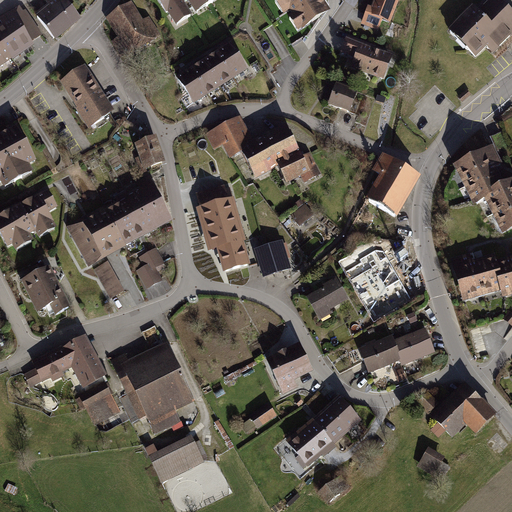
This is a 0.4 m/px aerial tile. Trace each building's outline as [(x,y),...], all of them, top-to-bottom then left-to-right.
[(52,7),(38,17),(55,38),(79,19),(63,0),(50,0),(48,2),(52,7)] [(163,0),(179,19),(204,0),(163,0)] [(337,8),(332,0),(281,0),(301,31),(337,8)] [(379,0),(375,11),(370,9),(364,27),(382,33),(385,24),(393,27),(402,2),(398,0),(379,0)] [(470,5),(446,29),(474,56),(485,45),(492,53),(511,31),(511,11),(499,0),(486,0),(476,10),(470,5)] [(132,6),(108,20),(129,55),(158,38),(148,20),(142,24),(132,6)] [(20,9),(0,22),(0,64),(39,38),(20,9)] [(391,53),(351,38),(343,59),(383,74),(391,53)] [(229,46),(177,76),(194,105),(246,75),(229,46)] [(96,66),(72,79),(97,123),(120,110),(96,66)] [(352,76),(339,101),(364,114),(377,88),(352,76)] [(253,113),(222,129),(239,162),(253,154),(266,179),(290,167),(299,186),(331,170),(320,148),(311,152),(295,121),(265,137),(253,113)] [(26,120),(0,134),(0,186),(3,191),(44,168),(39,161),(47,157),(26,120)] [(165,138),(150,145),(160,167),(175,161),(165,138)] [(493,149),(457,167),(475,203),(485,198),(502,231),(511,226),(511,183),(505,187),(495,166),(500,164),(493,149)] [(381,173),(366,200),(391,215),(414,176),(384,158),(376,171),(381,173)] [(163,179),(77,222),(98,263),(183,220),(163,179)] [(249,197),(205,209),(218,257),(228,254),(232,267),(265,258),(260,236),(277,232),(268,202),(251,206),(249,197)] [(40,200),(0,222),(0,230),(12,250),(55,226),(40,200)] [(301,225),(317,214),(309,204),(294,215),(301,225)] [(469,253),(449,258),(460,300),(499,289),(501,296),(511,293),(511,255),(495,260),(493,253),(471,259),(469,253)] [(388,256),(365,269),(380,296),(403,283),(388,256)] [(112,260),(97,269),(113,298),(128,290),(112,260)] [(168,261),(151,270),(160,287),(177,278),(168,261)] [(59,262),(27,278),(51,323),(83,306),(59,262)] [(325,288),(307,298),(319,320),(333,313),(331,309),(348,300),(336,278),(323,285),(325,288)] [(392,338),(361,350),(370,371),(400,359),(402,365),(434,352),(425,330),(394,342),(392,338)] [(97,331),(44,356),(56,380),(83,367),(91,383),(116,371),(97,331)] [(139,346),(122,354),(133,377),(136,375),(157,420),(204,398),(177,339),(143,355),(139,346)] [(300,344),(266,360),(284,395),(298,388),(295,381),(313,372),(300,344)] [(398,370),(401,381),(409,379),(406,368),(398,370)] [(122,385),(95,398),(108,425),(135,412),(122,385)] [(464,385),(432,416),(453,437),(467,423),(476,432),(494,414),(464,385)] [(429,393),(418,403),(430,414),(440,404),(429,393)] [(341,399),(297,435),(317,458),(360,420),(341,399)] [(283,400),(262,412),(269,423),(289,411),(283,400)] [(205,429),(162,447),(175,477),(218,459),(205,429)] [(429,448),(418,467),(434,477),(446,457),(429,448)] [(342,476),(319,493),(327,504),(351,488),(342,476)]
